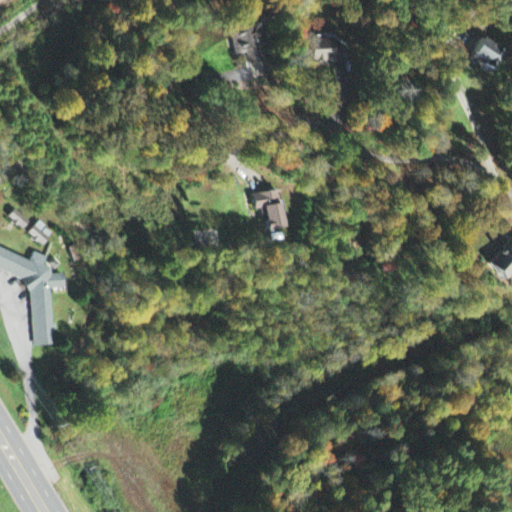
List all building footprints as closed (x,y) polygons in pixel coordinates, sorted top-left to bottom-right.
[(263,61),(255,31),(258,31),(252,10),(233,14),(237,29),(228,32),(235,58),(245,55),(248,65),(263,61)] [(468,59),(490,71),(502,51),(480,38),(468,59)] [(332,46),(332,39),(308,40),(309,64),(344,63),(344,46),(332,46)] [(251,196),(253,212),(260,210),(263,232),(284,229),(278,191),(251,196)] [(22,231),(29,223),(13,211),(7,219),(22,231)] [(27,236),(43,247),(52,234),(37,222),(27,236)] [(511,244),(487,267),(500,281),(511,270),(511,244)] [(33,348),(54,346),(50,290),(63,289),(62,275),(51,276),(50,269),(43,267),(46,258),(33,253),(30,261),(0,249),(0,271),(28,282),(33,348)]
